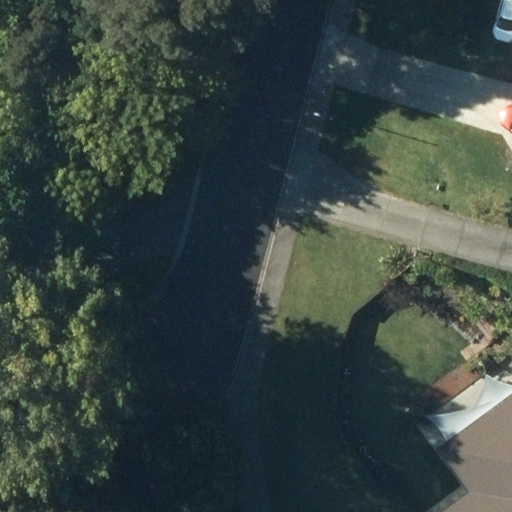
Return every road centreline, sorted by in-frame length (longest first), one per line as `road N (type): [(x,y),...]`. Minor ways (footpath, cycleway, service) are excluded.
road 1 (residential): [(159,373),(259,0)]
road 2 (unknown): [(200,221),(0,283)]
